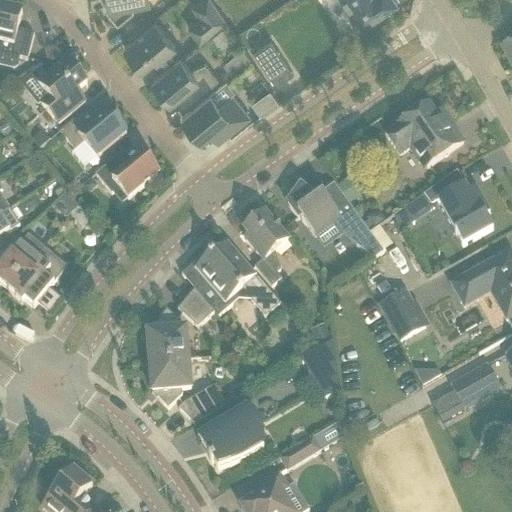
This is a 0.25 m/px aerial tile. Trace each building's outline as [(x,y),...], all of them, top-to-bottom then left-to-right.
[(131,4),(147,1),(147,0),(108,0),(110,8),(106,11),(117,25),(133,12),(131,4)] [(200,43),(224,23),(208,0),(204,0),(192,8),(200,19),(188,29),(200,43)] [(392,0),(339,0),(360,30),(397,5),(392,0)] [(9,11),(10,5),(0,2),(0,54),(27,62),(34,36),(17,32),(22,14),(9,11)] [(156,62),(175,47),(154,22),(124,48),(135,62),(134,63),(141,72),(151,63),(149,62),(153,59),(156,62)] [(511,34),(501,40),(511,59),(511,34)] [(276,87),(292,76),(270,42),(253,54),(276,87)] [(241,50),(222,65),(231,76),(250,60),(241,50)] [(205,64),(190,71),(180,59),(152,82),(169,104),(177,98),(185,108),(218,81),(205,64)] [(51,76),(38,87),(49,99),(41,106),(58,127),(70,118),(85,105),(77,96),(87,88),(66,63),(51,76)] [(271,91),(252,104),(261,116),(262,116),(278,104),(279,104),(271,91)] [(230,96),(219,106),(210,95),(181,118),(200,141),(209,133),(218,144),(249,118),(230,96)] [(446,122),(441,126),(428,107),(384,137),(400,160),(408,154),(423,174),(463,146),(446,122)] [(96,160),(126,136),(107,113),(87,129),(78,119),(59,134),(75,153),(84,146),(96,160)] [(39,151),(50,142),(43,133),(32,142),(39,151)] [(143,156),(133,165),(123,154),(95,177),(111,197),(119,191),(128,202),(159,176),(151,167),(154,164),(148,156),(145,159),(143,156)] [(457,173),(403,211),(412,224),(413,223),(433,207),(432,207),(437,204),(462,248),(493,231),(486,219),(489,216),(475,191),(468,195),(457,173)] [(91,181),(81,189),(87,196),(97,188),(91,181)] [(383,255),(349,208),(333,186),(321,195),(319,193),(318,194),(321,198),(317,201),(300,189),(287,206),(298,222),(301,220),(315,239),(331,227),(350,240),(347,243),(374,262),(383,255)] [(0,217),(9,211),(0,197),(0,217)] [(68,217),(77,208),(65,198),(57,207),(68,217)] [(10,234),(19,228),(9,211),(0,217),(0,253),(14,241),(10,234)] [(271,217),(266,219),(264,216),(258,222),(245,226),(247,231),(244,234),(249,240),(245,243),(263,263),(254,270),(271,290),(281,282),(277,276),(280,273),(275,254),(287,243),(275,229),(271,217)] [(0,286),(7,293),(43,250),(28,237),(20,247),(14,241),(0,253),(0,286)] [(195,292),(194,292),(194,293),(214,316),(218,320),(233,307),(230,303),(243,292),(252,302),(251,303),(265,320),(280,307),(227,245),(213,258),(209,254),(202,260),(205,264),(195,273),(206,286),(197,294),(195,292)] [(33,310),(67,270),(43,250),(7,293),(16,300),(15,301),(21,306),(25,303),(33,310)] [(511,257),(510,253),(451,287),(461,304),(487,289),(506,323),(511,332),(511,257)] [(198,330),(214,316),(194,293),(177,313),(198,330)] [(399,344),(425,329),(405,295),(379,309),(399,344)] [(147,335),(150,365),(188,362),(185,332),(181,333),(181,325),(167,313),(147,335)] [(319,352),(332,344),(324,327),(309,334),(319,352)] [(339,395),(333,345),(332,344),(319,352),(320,353),(301,364),(325,404),(335,397),(339,395)] [(181,393),(190,392),(188,362),(150,365),(152,395),(168,412),(182,398),(181,393)] [(501,394),(494,382),(486,368),(450,387),(464,414),(501,394)] [(195,428),(226,409),(213,389),(183,407),(179,411),(195,428)] [(255,426),(256,425),(247,410),(246,411),(247,412),(200,441),(199,439),(198,440),(210,461),(209,461),(211,465),(213,465),(217,473),(230,468),(241,464),(242,465),(243,464),(243,463),(262,453),(263,452),(247,432),(255,425),(255,426)] [(342,423),(313,440),(321,454),(344,440),(342,423)] [(287,475),(321,454),(313,440),(278,461),(287,475)] [(87,511),(79,505),(92,489),(73,473),(63,485),(60,482),(47,497),(50,500),(42,510),(44,511),(87,511)] [(290,511),(280,495),(287,491),(279,477),(258,490),(262,497),(240,510),(241,511),(290,511)]
